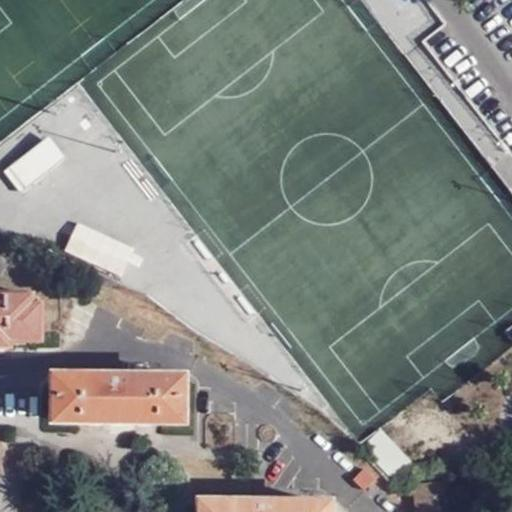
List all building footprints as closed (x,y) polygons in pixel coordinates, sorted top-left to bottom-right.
[(2,170),(20,192),(65,155),(47,133),(2,170)] [(120,274),(132,246),(75,221),(63,249),(120,274)] [(0,266),(6,267),(10,247),(0,245),(0,266)] [(0,346),(10,347),(10,339),(41,340),(41,303),(32,304),(32,295),(0,294),(0,346)] [(186,421),(186,376),(54,375),(53,421),(115,421),(186,421)] [(381,427),(361,444),(390,476),(409,459),(381,427)] [(471,511),(471,506),(452,508),(449,485),(414,489),(417,511),(471,511)] [(329,511),(329,504),(199,503),(199,511),(329,511)]
